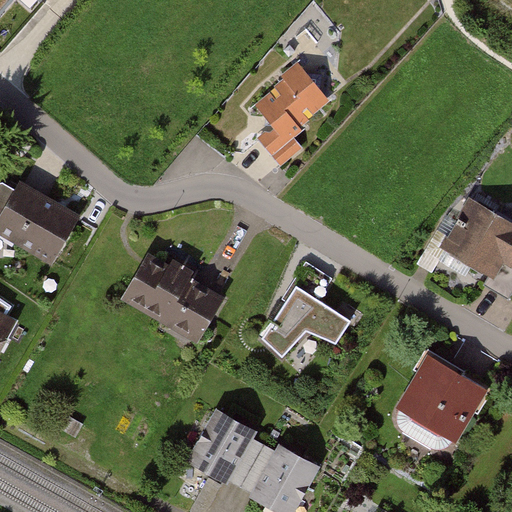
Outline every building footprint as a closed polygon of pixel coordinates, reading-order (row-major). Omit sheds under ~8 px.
[(0,0),(0,12),(10,0),(0,0)] [(307,73),(302,66),(285,80),(284,85),(271,96),(273,98),(259,110),(267,119),(273,120),(273,126),(284,139),(268,152),(280,167),(303,147),(293,134),(300,128),(300,124),(314,112),(312,111),(327,98),(321,91),(323,75),(307,73)] [(0,222),(1,223),(0,223),(0,229),(52,260),(76,219),(22,188),(19,193),(3,184),(0,184),(0,222)] [(449,215),(419,264),(432,271),(446,246),(492,273),(484,286),(509,301),(511,296),(511,227),(473,204),(461,223),(449,215)] [(147,250),(122,295),(197,336),(222,290),(147,250)] [(335,345),(353,318),(319,295),(332,276),(309,261),(262,338),(283,358),(307,333),(335,345)] [(0,346),(13,323),(2,317),(8,307),(0,302),(0,346)] [(489,380),(429,347),(395,408),(454,441),(489,380)] [(268,434),(212,405),(185,459),(241,487),(268,434)] [(296,511),(323,461),(268,434),(241,487),(291,511),(296,511)]
